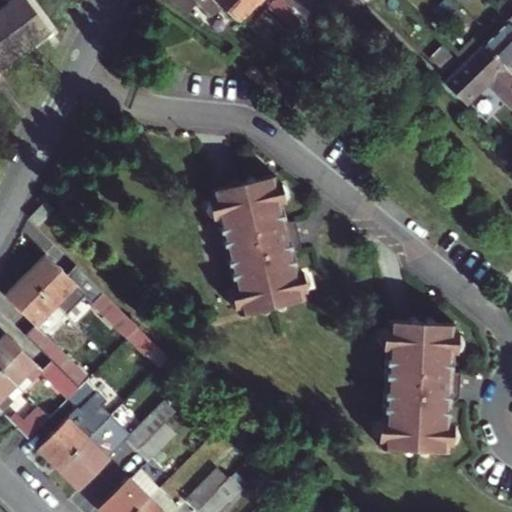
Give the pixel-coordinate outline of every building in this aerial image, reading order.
[(0,59),(20,44),(46,24),(28,0),(13,0),(0,10),(0,59)] [(172,0),(202,24),(214,11),(220,16),(226,10),(216,0),(172,0)] [(216,0),(226,10),(239,21),(258,2),(256,0),(216,0)] [(296,34),(308,23),(284,0),(275,0),(268,8),(296,34)] [(314,0),(284,0),(308,23),(314,17),(310,14),(320,5),(314,0)] [(358,4),(354,0),(323,0),(348,24),(356,16),(351,11),(358,4)] [(293,39),(264,11),(254,22),(282,49),(293,39)] [(511,33),(505,26),(483,46),(511,75),(511,33)] [(511,105),(511,75),(483,46),(442,86),(465,109),(490,84),(511,105)] [(303,301),(291,252),(284,254),(281,242),(297,238),(293,223),(285,225),(273,177),(207,193),(238,317),(303,301)] [(42,204),(27,221),(35,228),(50,212),(42,204)] [(284,254),(291,252),(293,252),(296,248),(299,242),(297,238),(281,242),(284,254)] [(26,278),(55,307),(73,288),(93,307),(127,341),(136,331),(102,298),(75,271),(66,279),(46,258),(26,278)] [(6,299),(35,328),(55,307),(26,278),(6,299)] [(447,454),(449,402),(441,402),(442,390),(459,391),(460,374),(450,373),(453,325),(385,322),(379,449),(447,454)] [(89,380),(35,328),(26,338),(53,365),(79,390),(89,380)] [(42,377),(68,402),(79,390),(53,365),(42,376),(4,340),(0,343),(0,373),(23,396),(42,377)] [(23,396),(0,373),(0,414),(3,417),(23,396)] [(98,389),(89,380),(79,390),(68,402),(67,402),(76,411),(98,389)] [(441,402),(449,402),(455,399),(458,394),(459,391),(442,390),(441,402)] [(164,425),(177,412),(166,401),(126,442),(137,453),(164,425)] [(16,433),(27,444),(49,421),(38,410),(16,433)] [(36,451),(57,471),(97,431),(76,411),(36,451)] [(164,425),(137,453),(146,462),(174,435),(164,425)] [(97,431),(57,471),(77,491),(117,451),(97,431)] [(138,511),(159,491),(139,471),(99,510),(100,511),(138,511)] [(186,501),(196,511),(198,511),(227,484),(214,472),(186,501)] [(232,478),(227,484),(198,511),(219,511),(242,489),(232,478)] [(159,491),(138,511),(178,511),(179,511),(159,491)]
